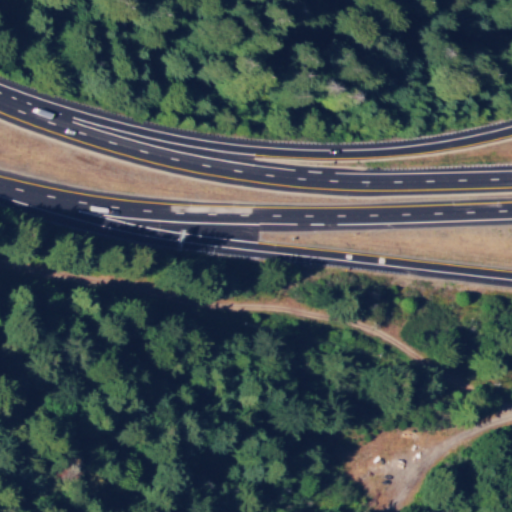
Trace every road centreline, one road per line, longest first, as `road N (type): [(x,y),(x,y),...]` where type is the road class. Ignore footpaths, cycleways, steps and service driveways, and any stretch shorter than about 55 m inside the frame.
road 1 (motorway): [(511,182),(315,183),(226,174),(133,153),(0,106)]
road 2 (motorway): [(511,135),(376,158),(293,158),(214,150),(0,98)]
road 3 (motorway): [(5,186),(192,246),(511,278)]
road 4 (motorway): [(5,186),(128,214),(219,220),(511,213)]
road 5 (residential): [(381,511),(466,384)]
